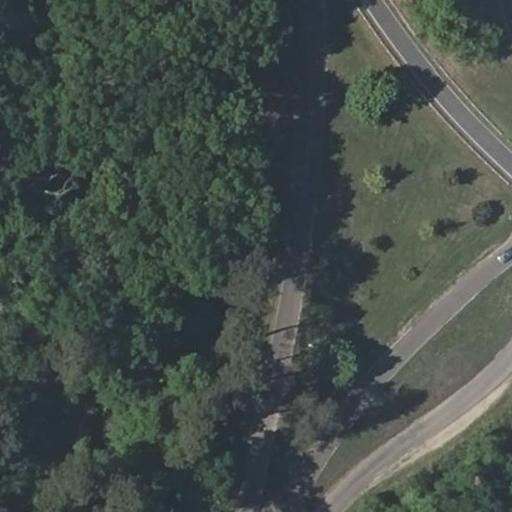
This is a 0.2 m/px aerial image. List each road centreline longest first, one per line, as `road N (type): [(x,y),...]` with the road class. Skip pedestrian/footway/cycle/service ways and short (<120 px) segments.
road 1 (tertiary): [(316,0),(314,178),(254,511)]
road 2 (tertiary): [(511,252),(391,369),(294,511)]
road 3 (tertiary): [(337,511),(511,365)]
road 4 (tertiary): [(373,0),(471,126),(511,165)]
